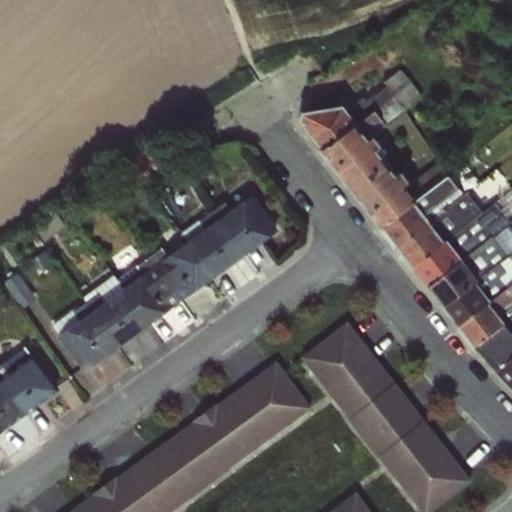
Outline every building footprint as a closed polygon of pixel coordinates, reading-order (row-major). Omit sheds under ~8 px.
[(383,82),(386,86),(393,96),(403,111),(420,95),(400,68),(383,82)] [(375,110),(393,96),(386,86),(366,101),(363,98),(345,109),(356,124),(375,110)] [(375,110),(356,124),(368,138),(386,125),(403,111),(393,96),(375,110)] [(343,105),(302,113),(300,120),(321,148),(356,124),(345,109),(343,105)] [(402,120),(434,168),(442,179),(448,174),(409,116),(402,120)] [(356,124),(321,148),(382,227),(414,201),(416,200),(409,192),(368,138),(356,124)] [(409,192),(416,200),(442,179),(434,168),(409,192)] [(446,239),(483,210),(468,191),(463,195),(458,188),(466,181),(456,168),(448,174),(442,179),(416,200),(414,201),(429,221),(444,240),(446,239)] [(245,253),(277,230),(251,194),(219,217),(245,253)] [(414,201),(382,227),(396,246),(429,221),(414,201)] [(461,259),(492,236),(508,223),(492,203),(483,210),(446,239),(461,259)] [(213,277),(245,253),(219,217),(187,241),(213,277)] [(429,221),(396,246),(412,266),(444,240),(429,221)] [(80,234),(63,245),(70,256),(87,245),(80,234)] [(476,279),(507,256),(492,236),(461,259),(476,279)] [(446,239),(444,240),(412,266),(427,286),(461,259),(446,239)] [(181,300),(213,277),(187,241),(167,255),(155,264),(181,300)] [(136,266),(143,273),(155,264),(167,255),(161,247),(136,266)] [(55,262),(46,251),(30,263),(38,274),(55,262)] [(490,300),(511,283),(511,261),(507,256),(476,279),(474,281),(490,300)] [(476,279),(461,259),(427,286),(443,306),(474,281),(476,279)] [(181,300),(155,264),(143,273),(122,288),(149,324),(181,300)] [(86,301),(90,311),(122,288),(143,273),(136,266),(118,280),(114,274),(83,297),(86,301)] [(17,273),(3,283),(21,308),(35,299),(17,273)] [(490,300),(474,281),(443,306),(458,325),(488,302),(490,300)] [(488,302),(503,322),(511,315),(511,283),(490,300),(488,302)] [(149,324),(122,288),(90,311),(116,347),(149,324)] [(6,293),(0,294),(0,305),(9,303),(6,293)] [(90,311),(86,301),(51,326),(58,335),(90,311)] [(488,302),(458,325),(473,346),(503,322),(488,302)] [(116,347),(90,311),(58,335),(84,371),(116,347)] [(316,377),(363,341),(347,321),(301,357),(316,377)] [(503,322),(473,346),(496,369),(511,355),(511,333),(507,328),(503,322)] [(331,397),(378,361),(363,341),(316,377),(331,397)] [(24,346),(0,363),(0,376),(32,353),(24,346)] [(0,376),(26,413),(59,389),(32,353),(0,376)] [(511,355),(496,369),(511,387),(511,355)] [(256,375),(290,423),(311,408),(276,360),(256,375)] [(347,417),(394,382),(378,361),(331,397),(347,417)] [(235,390),(270,437),(290,423),(256,375),(235,390)] [(0,432),(26,413),(0,376),(0,432)] [(363,437),(409,400),(394,382),(347,417),(363,437)] [(235,390),(215,405),(250,452),(270,437),(235,390)] [(377,455),(423,419),(409,400),(363,437),(377,455)] [(215,405),(195,419),(229,467),(250,452),(215,405)] [(195,419),(174,434),(209,481),(229,467),(195,419)] [(393,476),(439,439),(423,419),(377,455),(393,476)] [(174,434),(154,449),(189,496),(209,481),(174,434)] [(393,476),(409,496),(455,460),(439,439),(393,476)] [(154,449),(134,464),(168,511),(189,496),(154,449)] [(455,460),(409,496),(421,511),(429,511),(470,480),(455,460)] [(134,464),(114,478),(138,511),(166,511),(168,511),(134,464)] [(138,511),(114,478),(93,493),(106,511),(138,511)] [(370,511),(356,492),(334,507),(337,511),(370,511)] [(106,511),(93,493),(73,508),(75,511),(106,511)]
